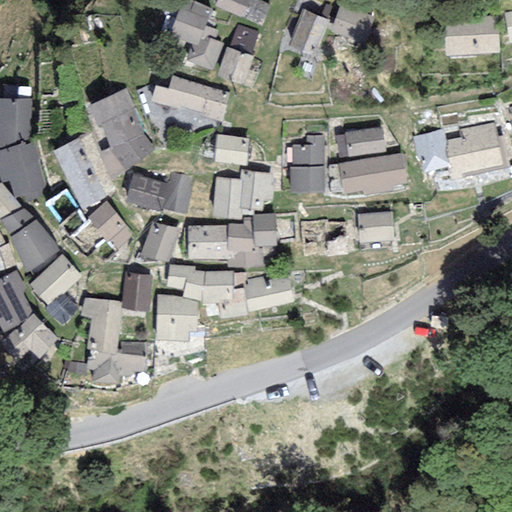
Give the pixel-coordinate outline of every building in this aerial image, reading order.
[(210,4),(197,0),(180,0),(169,33),(192,41),(196,43),(203,23),(210,4)] [(263,6),(248,0),(215,0),(212,7),(255,25),(263,6)] [(366,22),(337,10),(328,31),(357,43),(366,22)] [(511,15),(500,18),(505,42),(511,41),(511,15)] [(487,22),(439,24),(440,52),(488,50),(487,22)] [(217,28),(203,23),(196,43),(192,41),(185,59),(213,69),(223,41),(214,37),(217,28)] [(237,84),(253,38),(237,31),(228,50),(223,49),(214,75),(237,84)] [(224,94),(168,80),(165,93),(149,89),(146,100),(218,119),(224,94)] [(144,152),(122,94),(83,106),(91,126),(98,124),(106,149),(98,154),(106,175),(144,152)] [(27,103),(0,100),(0,136),(24,138),(27,103)] [(494,163),(487,127),(458,133),(459,138),(440,142),(446,172),(494,163)] [(376,149),(373,131),(337,136),(340,154),(376,149)] [(439,153),(436,135),(414,139),(417,157),(439,153)] [(241,140),(212,136),(209,159),(238,162),(241,140)] [(99,184),(78,139),(51,152),(77,208),(97,199),(107,202),(111,188),(99,184)] [(316,191),(317,140),(309,140),(308,147),(290,147),(289,168),(285,168),(285,191),(316,191)] [(30,145),(0,153),(0,160),(5,178),(10,177),(15,194),(41,187),(30,145)] [(395,181),(392,158),(331,168),(334,193),(353,190),(354,194),(383,188),(382,183),(395,181)] [(232,182),(230,207),(254,209),(255,201),(264,201),(265,188),(263,187),(264,176),(233,173),(232,182)] [(160,187),(129,176),(121,197),(152,208),(160,187)] [(232,182),(208,180),(205,214),(230,216),(230,207),(232,182)] [(0,220),(17,207),(0,187),(0,220)] [(127,234),(103,205),(87,218),(111,247),(127,234)] [(382,215),(351,216),(352,240),(383,239),(382,215)] [(221,230),(186,229),(186,254),(224,255),(224,264),(255,265),(255,244),(268,244),(268,219),(246,219),(246,227),(221,226),(221,230)] [(170,233),(149,224),(137,253),(158,262),(170,233)] [(0,230),(0,266),(9,264),(0,230)] [(73,278),(59,258),(25,282),(38,302),(73,278)] [(187,270),(166,268),(163,287),(177,287),(175,295),(191,300),(218,300),(219,316),(286,301),(281,279),(241,282),(241,289),(225,290),(227,274),(197,274),(187,272),(187,270)] [(144,276),(122,273),(117,302),(139,306),(144,276)] [(0,322),(25,312),(8,274),(0,277),(0,322)] [(171,300),(154,299),(152,338),(178,339),(178,329),(190,330),(191,306),(171,300)] [(120,305),(81,300),(75,319),(87,321),(79,363),(88,364),(86,376),(106,379),(108,366),(134,370),(137,347),(111,344),(120,305)] [(45,340),(25,320),(0,340),(0,346),(9,355),(19,347),(30,357),(45,340)]
